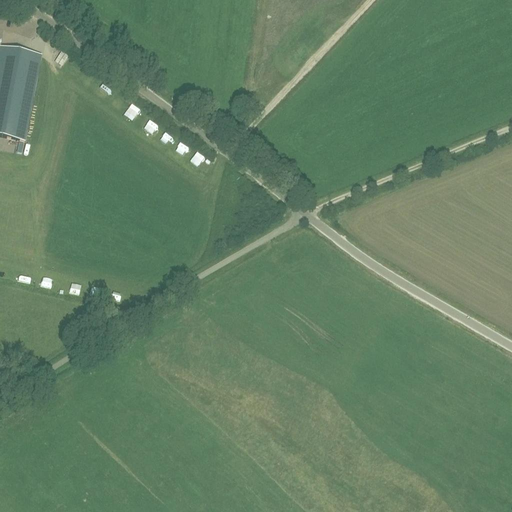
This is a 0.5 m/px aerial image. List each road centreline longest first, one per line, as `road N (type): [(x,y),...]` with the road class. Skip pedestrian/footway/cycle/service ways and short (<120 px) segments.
road 1 (unclassified): [(0,0),(48,22),(304,215)]
road 2 (unclassified): [(0,404),(304,215)]
road 3 (unclassified): [(511,348),(413,292),(304,215)]
road 4 (track): [(304,215),(511,127)]
road 5 (track): [(372,0),(227,155)]
